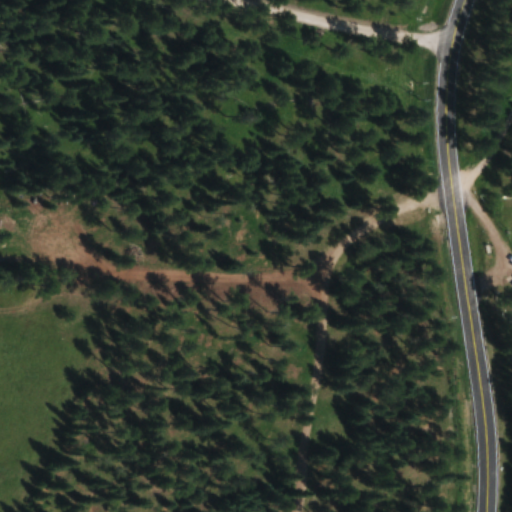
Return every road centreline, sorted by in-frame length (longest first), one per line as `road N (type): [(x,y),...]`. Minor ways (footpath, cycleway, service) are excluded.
road 1 (tertiary): [(478,511),(450,201)]
road 2 (residential): [(294,511),(327,265)]
road 3 (residential): [(448,43),(243,0)]
road 4 (tertiary): [(450,201),(440,126),(448,43),(464,0)]
road 5 (residential): [(327,265),(384,212),(425,196),(450,201)]
